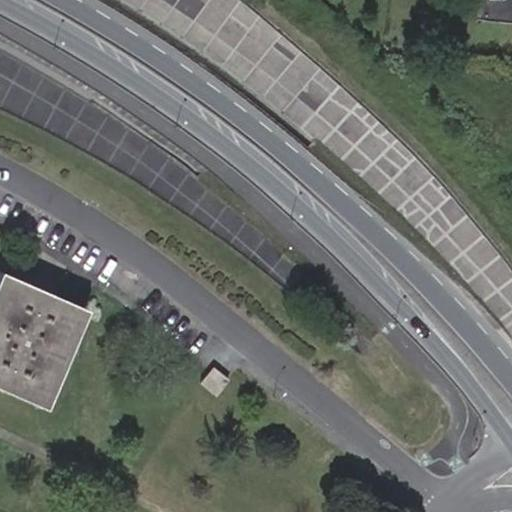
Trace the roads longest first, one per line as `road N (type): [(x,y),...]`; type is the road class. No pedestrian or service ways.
road 1 (secondary): [(0,4),(189,120),(308,216),(406,312),(511,441)]
road 2 (secondary): [(511,382),(431,288),(329,191),(208,92),(60,0)]
road 3 (residential): [(0,168),(138,250),(449,510)]
